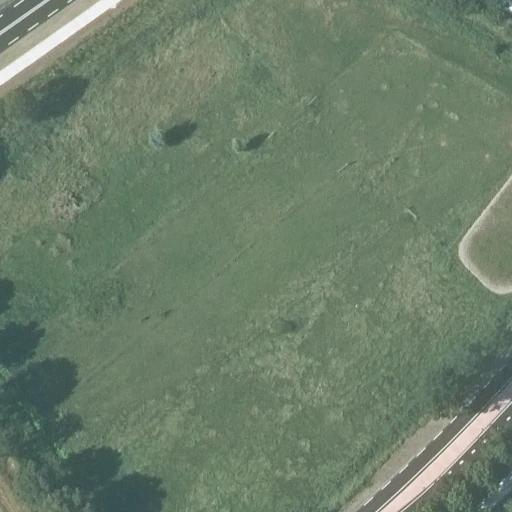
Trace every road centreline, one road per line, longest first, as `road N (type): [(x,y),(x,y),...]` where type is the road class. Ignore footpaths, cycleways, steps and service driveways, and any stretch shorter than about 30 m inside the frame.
road 1 (primary): [(511,367),(367,511)]
road 2 (primary): [(409,511),(511,422)]
